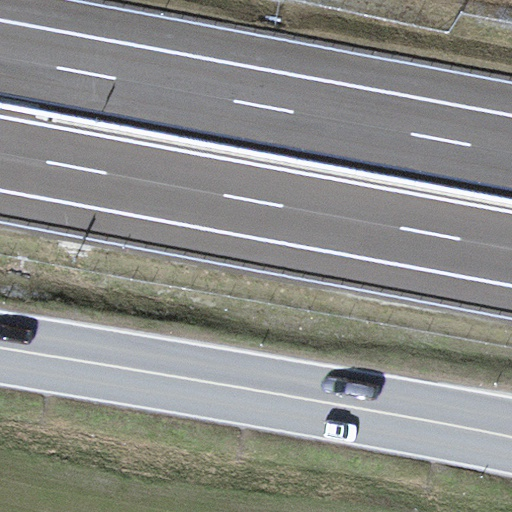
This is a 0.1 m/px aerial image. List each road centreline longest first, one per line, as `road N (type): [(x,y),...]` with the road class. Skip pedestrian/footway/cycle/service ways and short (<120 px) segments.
road 1 (motorway): [(511,154),(0,57)]
road 2 (motorway): [(0,153),(511,249)]
road 3 (primary): [(0,347),(511,437)]
